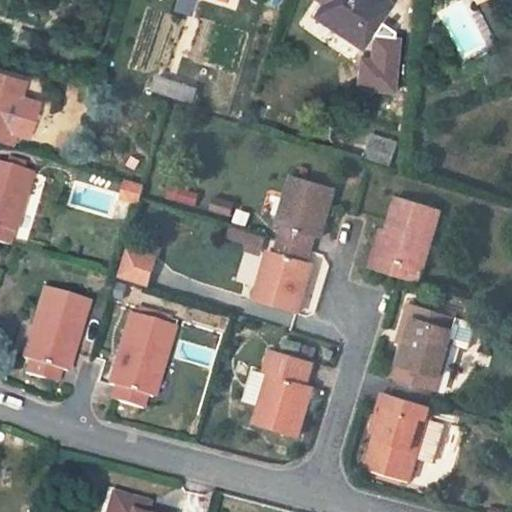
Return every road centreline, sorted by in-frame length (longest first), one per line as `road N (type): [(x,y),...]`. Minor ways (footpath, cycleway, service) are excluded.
road 1 (unclassified): [(0,402),(339,511)]
road 2 (unknown): [(319,506),(355,339),(342,272),(349,239)]
